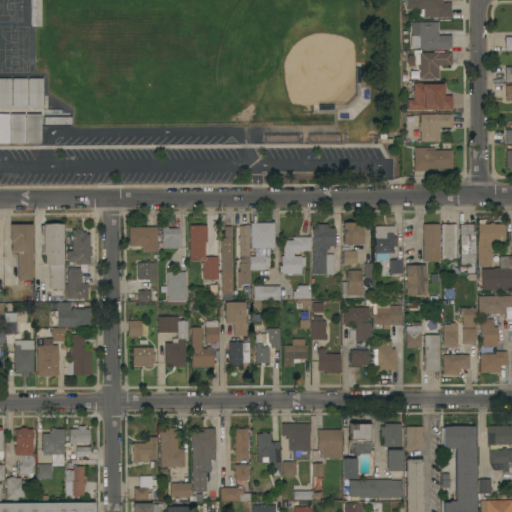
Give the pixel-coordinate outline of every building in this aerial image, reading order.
[(442,0),(442,3),(450,3),(451,18),(422,18),(422,9),(405,10),(405,0),(442,0)] [(418,49),(418,47),(410,48),(410,37),(411,37),(411,23),(418,23),(418,22),(434,22),(434,23),(437,23),(437,36),(451,35),(451,48),(418,49)] [(511,49),(511,36),(504,36),(503,50),(511,49)] [(433,53),(433,51),(447,51),(447,53),(451,53),(451,66),(440,66),(438,71),(438,79),(434,79),(419,80),(419,69),(417,69),(417,65),(413,65),(412,66),(408,66),(406,63),(406,58),(408,56),(412,56),(412,51),(420,50),(420,53),(433,53)] [(511,66),(503,67),(504,81),(511,81),(511,66)] [(409,72),(417,71),(418,79),(410,79),(409,72)] [(42,108),(27,108),(27,78),(42,79),(42,108)] [(0,79),(10,79),(10,108),(0,108),(0,79)] [(26,79),(26,108),(11,108),(11,79),(26,79)] [(407,110),(407,100),(413,100),(413,97),(411,97),(411,94),(413,94),(413,84),(439,84),(439,90),(442,90),(442,96),(451,96),(451,110),(407,110)] [(8,143),(0,143),(0,114),(8,114),(8,143)] [(24,143),(9,143),(9,114),(24,114),(24,143)] [(40,143),(25,143),(25,114),(40,114),(40,143)] [(451,114),(451,128),(438,128),(438,140),(435,140),(435,141),(419,141),(419,131),(417,131),(417,127),(419,127),(419,115),(451,114)] [(43,117),(70,117),(70,125),(43,125),(43,117)] [(451,169),(434,169),(434,172),(414,172),(414,169),(413,169),(413,157),(414,157),(414,148),(434,148),(434,151),(451,151),(451,169)] [(354,223),(354,222),(362,222),(363,245),(343,245),(342,223),(354,223)] [(250,223),(273,223),(273,248),(250,248),(250,223)] [(477,241),(477,224),(489,224),(489,223),(493,223),(493,224),(504,224),(504,241),(493,242),(493,253),(490,253),(490,266),(477,267),(477,241)] [(32,280),(17,280),(17,252),(10,252),(10,243),(9,243),(9,225),(31,224),(32,280)] [(63,289),(49,289),(49,264),(44,264),(44,255),(43,255),(43,225),(62,224),(63,289)] [(474,224),(474,264),(459,265),(459,225),(474,224)] [(248,257),(254,257),(254,253),(260,253),(260,257),(263,257),(269,257),(269,267),(267,267),(267,270),(263,270),(249,270),(249,285),(240,285),(240,288),(237,288),(237,272),(239,272),(239,264),(240,264),(240,256),(239,256),(239,242),(238,242),(238,237),(239,237),(239,226),(242,226),(242,225),(248,225),(248,257)] [(311,228),(316,228),(316,225),(327,225),(327,228),(334,228),(334,247),(328,247),(328,250),(325,250),(325,255),(332,255),(332,274),(311,274),(311,228)] [(422,225),(438,225),(438,262),(422,262),(422,225)] [(440,225),(455,225),(455,258),(451,258),(451,260),(447,260),(447,259),(440,259),(440,225)] [(189,226),(206,226),(206,233),(204,233),(205,242),(203,242),(203,252),(205,252),(205,257),(217,257),(217,280),(208,280),(208,283),(203,283),(203,280),(202,280),(202,273),(201,273),(201,270),(202,270),(202,262),(203,262),(203,261),(189,261),(189,226)] [(156,251),(141,252),(141,246),(128,246),(128,228),(156,227),(156,251)] [(161,248),(161,227),(167,227),(167,229),(178,229),(178,248),(161,248)] [(232,294),(231,294),(231,300),(222,300),(222,294),(221,295),(220,238),(224,238),(224,227),(231,227),(232,294)] [(393,227),(393,234),(392,234),(392,238),(396,238),(396,247),(394,247),(394,249),(393,249),(393,253),(387,254),(387,261),(375,261),(375,254),(374,254),(374,239),(374,227),(393,227)] [(89,252),(91,252),(91,256),(89,256),(89,264),(75,265),(75,262),(66,262),(66,251),(71,251),(71,230),(81,230),(82,232),(85,232),(85,234),(89,234),(89,252)] [(282,241),(292,240),(292,237),(309,237),(310,251),(307,251),(307,253),(297,253),(297,251),(293,251),(293,256),(300,256),(300,258),(304,258),(304,266),(302,266),(302,268),(300,268),(300,274),(291,274),(291,275),(287,275),(287,274),(280,274),(280,273),(279,273),(279,267),(280,267),(280,257),(283,257),(282,241)] [(341,250),(356,251),(356,264),(341,264),(341,250)] [(511,290),(481,290),(481,269),(493,269),(493,268),(499,268),(498,257),(511,257),(511,290)] [(149,282),(149,280),(143,280),(143,279),(142,279),(142,280),(139,280),(136,280),(136,263),(140,263),(140,261),(142,261),(142,263),(145,263),(145,261),(149,261),(149,263),(152,263),(152,260),(155,260),(155,263),(156,263),(156,282),(149,282)] [(401,274),(389,274),(388,260),(401,260),(401,274)] [(364,278),(364,263),(372,263),(371,278),(364,278)] [(405,296),(405,289),(404,289),(404,281),(405,281),(405,266),(425,265),(425,295),(405,296)] [(87,299),(79,299),(66,299),(67,271),(67,268),(80,268),(80,272),(81,272),(81,284),(87,284),(87,299)] [(346,295),(347,271),(361,271),(361,286),(363,286),(362,288),(363,288),(363,292),(361,292),(361,296),(346,295)] [(166,272),(184,272),(185,301),(166,301),(166,272)] [(279,286),(279,301),(267,301),(267,303),(262,303),(262,301),(260,301),(260,308),(253,308),(252,286),(279,286)] [(292,292),(295,292),(295,290),(297,290),(297,286),(307,286),(307,291),(309,291),(309,299),(292,299),(292,292)] [(143,291),(143,290),(146,290),(146,291),(150,291),(150,301),(137,301),(137,291),(143,291)] [(511,296),(511,319),(504,319),(504,314),(489,314),(489,317),(487,318),(487,314),(477,314),(477,296),(511,296)] [(389,329),(382,329),(382,325),(375,325),(375,320),(371,320),(371,314),(373,314),(373,309),(372,309),(372,303),(375,303),(375,301),(389,301),(389,306),(400,306),(400,325),(389,325),(389,329)] [(243,302),(244,303),(246,303),(246,308),(243,308),(243,309),(248,309),(248,314),(243,314),(243,323),(247,323),(247,337),(232,337),(232,324),(223,324),(223,302),(243,302)] [(56,325),(50,325),(50,311),(48,311),(48,303),(70,303),(70,310),(71,310),(71,308),(89,308),(89,327),(56,327),(56,325)] [(310,321),(312,321),(312,317),(312,313),(310,313),(310,303),(322,303),(322,313),(321,313),(321,321),(324,321),(324,335),(326,335),(326,340),(310,340),(310,321)] [(367,323),(370,323),(370,341),(355,341),(354,326),(352,326),(352,325),(343,325),(343,308),(367,308),(367,323)] [(475,328),(461,328),(461,316),(459,316),(459,309),(474,308),(475,328)] [(299,311),(307,312),(307,319),(299,319),(299,311)] [(15,334),(3,334),(3,313),(15,313),(15,334)] [(177,317),(177,321),(186,321),(186,341),(184,341),(184,367),(171,367),(171,364),(164,364),(164,343),(171,343),(171,339),(176,339),(176,333),(168,333),(168,334),(159,335),(159,333),(157,333),(157,317),(177,317)] [(486,347),(485,348),(481,348),(481,347),(480,347),(480,352),(476,352),(476,346),(479,346),(479,332),(478,332),(478,330),(479,330),(479,319),(492,319),(492,327),(497,327),(497,328),(497,329),(497,333),(497,347),(486,347)] [(298,329),(298,320),(308,320),(308,329),(298,329)] [(436,320),(436,332),(424,332),(424,320),(436,320)] [(140,321),(140,337),(127,337),(127,321),(140,321)] [(204,343),(204,328),(205,328),(204,322),(217,321),(217,327),(217,343),(204,343)] [(405,322),(406,322),(406,321),(410,321),(410,323),(419,323),(420,348),(405,349),(405,322)] [(456,348),(442,348),(442,325),(449,325),(449,323),(455,323),(455,325),(456,325),(456,348)] [(390,344),(390,326),(402,326),(402,344),(390,344)] [(190,328),(200,327),(200,349),(206,349),(206,347),(209,347),(209,349),(213,349),(213,367),(190,367),(190,328)] [(36,346),(38,346),(38,343),(42,343),(42,339),(51,339),(51,328),(65,328),(65,341),(52,341),(52,346),(57,345),(57,355),(58,355),(58,361),(57,361),(57,375),(56,375),(56,376),(38,377),(38,375),(36,375),(36,346)] [(254,335),(257,335),(257,334),(259,334),(259,335),(260,335),(260,334),(266,334),(266,329),(278,328),(278,348),(268,348),(268,363),(263,363),(263,365),(260,365),(260,363),(255,363),(254,335)] [(461,329),(475,329),(475,344),(462,344),(461,329)] [(66,375),(66,361),(69,361),(69,335),(83,335),(83,350),(90,350),(90,375),(66,375)] [(423,335),(438,335),(438,372),(424,372),(423,335)] [(27,372),(27,377),(20,377),(20,373),(14,373),(14,345),(14,340),(32,340),(32,372),(27,372)] [(292,346),(292,341),(301,341),(301,346),(305,346),(305,359),(304,359),(303,360),(300,360),(298,360),(298,363),(292,363),(292,367),(282,367),(282,346),(292,346)] [(376,349),(372,349),(372,343),(376,343),(376,342),(390,342),(390,349),(394,349),(395,362),(395,365),(395,370),(376,370),(376,349)] [(228,343),(248,343),(248,357),(252,357),(252,362),(241,362),(241,367),(228,367),(228,343)] [(151,348),(151,354),(154,354),(154,364),(151,364),(151,368),(142,368),(142,367),(131,367),(132,348),(151,348)] [(339,355),(339,373),(324,373),(324,371),(317,371),(317,349),(319,349),(319,348),(323,348),(323,349),(324,349),(324,355),(339,355)] [(367,366),(360,366),(360,368),(355,368),(355,366),(349,366),(349,351),(367,351),(367,366)] [(494,354),(494,352),(506,352),(506,366),(500,366),(500,373),(479,373),(479,354),(494,354)] [(468,355),(468,369),(461,370),(461,367),(458,367),(458,375),(442,376),(442,355),(468,355)] [(342,459),(342,454),(349,454),(349,443),(346,443),(346,440),(348,440),(348,423),(370,423),(370,428),(369,428),(369,442),(370,451),(369,451),(369,454),(360,454),(357,456),(355,456),(355,479),(342,479),(342,459)] [(309,424),(309,433),(308,433),(308,460),(290,460),(290,451),(287,451),(287,436),(280,436),(280,424),(309,424)] [(389,477),(389,471),(385,471),(385,450),(383,447),(381,447),(381,437),(380,437),(380,427),(383,427),(383,424),(401,424),(400,447),(401,447),(401,477),(389,477)] [(76,443),(76,446),(73,449),(68,449),(68,446),(65,446),(65,443),(68,443),(68,429),(77,429),(77,426),(84,426),(84,429),(88,429),(88,433),(89,433),(89,435),(88,435),(88,438),(89,438),(89,441),(88,441),(88,443),(76,443)] [(511,445),(486,445),(486,426),(511,426),(511,445)] [(158,429),(164,429),(164,427),(169,427),(169,429),(176,428),(176,449),(179,448),(179,450),(183,450),(183,467),(179,467),(180,484),(189,483),(189,496),(195,496),(195,494),(201,494),(202,502),(188,502),(188,497),(169,498),(169,484),(169,467),(159,467),(158,429)] [(405,439),(404,439),(404,437),(405,437),(405,427),(421,427),(421,437),(422,437),(422,449),(404,449),(405,439)] [(442,511),(442,503),(448,503),(448,502),(454,502),(454,449),(448,449),(448,447),(443,447),(443,427),(473,427),(473,446),(474,446),(474,511),(442,511)] [(31,474),(31,478),(26,478),(26,474),(18,474),(18,461),(14,456),(14,450),(13,450),(13,447),(14,447),(15,444),(13,444),(13,442),(15,442),(15,429),(19,429),(19,428),(26,428),(26,429),(31,429),(31,446),(32,446),(32,454),(34,454),(33,474),(31,474)] [(62,455),(62,466),(51,466),(50,455),(50,454),(47,454),(47,452),(41,452),(41,434),(49,434),(49,431),(51,431),(51,429),(54,429),(63,429),(63,455),(62,455)] [(210,460),(210,472),(205,472),(205,492),(192,492),(191,448),(190,448),(190,433),(202,433),(202,429),(214,429),(214,460),(210,460)] [(234,454),(233,454),(233,450),(234,450),(234,439),(232,439),(232,435),(234,435),(234,429),(247,429),(247,435),(248,435),(248,436),(247,436),(247,440),(248,440),(248,449),(247,449),(247,452),(248,452),(248,454),(247,454),(247,459),(234,459),(234,454)] [(340,430),(340,458),(321,458),(321,451),(316,451),(316,430),(340,430)] [(261,434),(261,432),(265,432),(265,434),(269,434),(269,443),(278,442),(279,462),(280,462),(281,476),(272,476),(272,462),(266,463),(257,464),(255,434),(261,434)] [(156,459),(149,460),(149,462),(135,462),(135,464),(132,464),(132,462),(131,462),(131,444),(144,443),(144,440),(147,440),(147,437),(156,437),(156,459)] [(75,456),(75,447),(88,447),(88,456),(75,456)] [(501,450),(501,448),(505,448),(505,450),(511,450),(511,463),(507,463),(507,473),(501,473),(501,470),(491,470),(491,463),(488,463),(488,450),(501,450)] [(405,511),(405,460),(421,460),(421,511),(405,511)] [(282,476),(282,462),(295,462),(295,465),(296,465),(296,468),(295,468),(295,476),(282,476)] [(311,464),(321,464),(321,489),(312,489),(311,464)] [(35,465),(50,465),(50,480),(35,480),(35,465)] [(70,482),(69,482),(65,482),(65,470),(69,470),(69,471),(72,471),(72,467),(73,467),(73,465),(75,465),(75,467),(83,467),(83,496),(70,496),(70,482)] [(247,480),(243,480),(243,481),(238,481),(238,480),(234,480),(234,474),(233,474),(233,470),(234,470),(234,465),(247,465),(247,480)] [(441,488),(441,474),(449,474),(449,488),(441,488)] [(151,480),(157,480),(157,486),(150,486),(150,488),(146,488),(146,494),(149,494),(150,500),(146,500),(133,501),(133,488),(138,488),(138,477),(151,476),(151,480)] [(8,478),(8,477),(14,477),(14,478),(20,478),(20,481),(25,481),(25,497),(17,497),(17,500),(6,500),(6,478),(8,478)] [(390,480),(390,481),(400,481),(400,497),(396,497),(396,501),(358,501),(358,497),(347,497),(347,481),(358,481),(358,480),(390,480)] [(489,494),(482,494),(482,497),(477,497),(477,494),(478,494),(478,480),(490,480),(489,494)] [(269,482),(269,488),(271,488),(272,493),(258,493),(258,488),(259,488),(259,483),(269,482)] [(242,488),(242,496),(241,496),(241,501),(219,501),(219,488),(242,488)] [(311,492),(311,500),(293,500),(293,492),(311,492)] [(479,511),(479,504),(485,504),(485,501),(511,501),(511,511),(479,511)] [(0,511),(0,503),(93,503),(93,511),(0,511)] [(131,511),(156,511),(157,503),(131,503),(131,511)] [(343,511),(360,511),(360,503),(343,503),(343,511)] [(391,503),(391,511),(373,511),(373,503),(391,503)]
